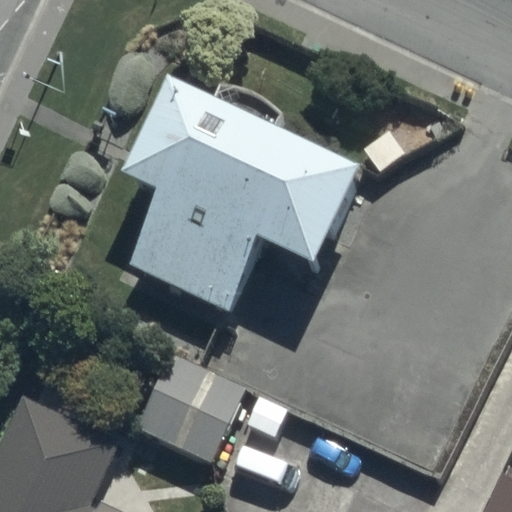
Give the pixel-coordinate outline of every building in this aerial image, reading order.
[(362,172),(170,82),(126,177),(163,195),(129,268),(228,314),(260,244),(316,270),(362,172)] [(460,236),(420,219),(383,302),(453,333),(460,317),(496,332),(511,293),(511,278),(453,253),(460,236)] [(213,473),(245,399),(167,365),(135,439),(213,473)] [(0,455),(0,511),(95,511),(124,452),(24,405),(0,455)] [(486,511),(511,511),(511,482),(503,478),(486,511)]
